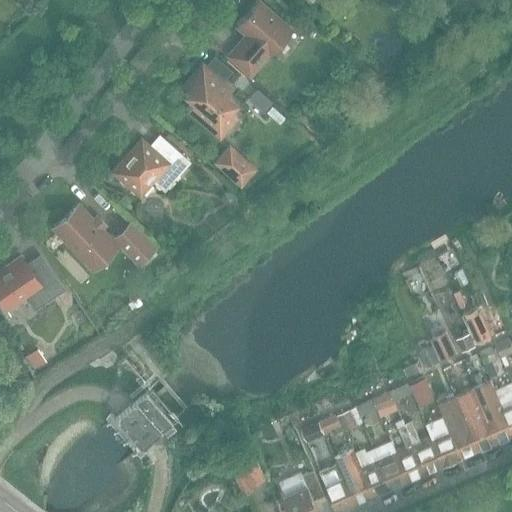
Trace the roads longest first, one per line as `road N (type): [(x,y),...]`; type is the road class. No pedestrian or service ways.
road 1 (residential): [(29,170),(58,162),(191,0)]
road 2 (unclassified): [(29,170),(156,0)]
road 3 (residential): [(376,511),(511,452)]
